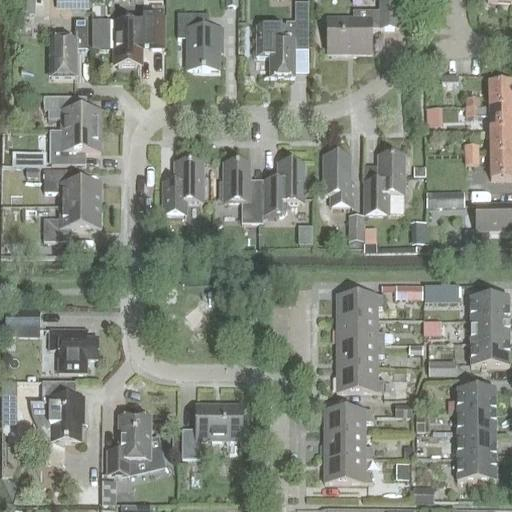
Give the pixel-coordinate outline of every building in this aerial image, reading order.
[(35,0),(14,0),(14,17),(35,17),(35,0)] [(237,0),(224,0),(225,11),(238,11),(237,0)] [(511,0),(487,0),(487,6),(511,8),(511,0)] [(326,23),(326,54),(351,54),(351,57),(370,57),(370,32),(397,32),(397,4),(379,4),(379,14),(352,15),(352,23),(326,23)] [(176,17),(177,32),(187,32),(187,17),(176,17)] [(162,52),(162,20),(143,20),(143,26),(113,27),(113,29),(116,29),(116,45),(113,47),(114,53),(117,55),(117,69),(139,69),(138,53),(142,53),(142,52),(162,52)] [(50,42),(50,80),(74,80),(74,51),(87,51),(87,23),(74,23),(74,42),(50,42)] [(100,51),(100,23),(90,23),(91,52),(100,51)] [(285,25),(285,30),(255,30),(255,60),(269,60),(269,81),(293,81),(293,53),(307,53),(307,25),(285,25)] [(221,48),(221,32),(206,32),(187,32),(187,42),(186,74),(200,73),(200,75),(201,75),(217,75),(217,48),(221,48)] [(458,79),(440,80),(441,87),(458,87),(458,79)] [(510,91),(488,91),(489,113),(511,113),(510,91)] [(60,135),(100,135),(100,113),(74,113),(74,99),(42,99),(42,113),(47,113),(47,123),(60,123),(60,135)] [(465,114),(479,114),(479,102),(465,103),(465,114)] [(479,114),(465,114),(466,124),(489,124),(489,137),(511,136),(511,113),(489,113),(479,114)] [(60,135),(60,146),(50,146),(50,168),(75,168),(75,156),(100,156),(100,135),(60,135)] [(511,136),(489,137),(490,160),(511,160),(511,136)] [(465,152),(465,161),(478,160),(477,152),(465,152)] [(352,186),(349,186),(349,161),(323,160),(322,200),(329,200),(329,211),(352,211),(352,186)] [(478,170),(478,160),(465,161),(466,170),(478,170)] [(511,183),(511,163),(511,160),(490,160),(490,184),(511,183)] [(403,199),(403,161),(377,161),(377,188),(363,188),(363,221),(384,221),(384,199),(403,199)] [(174,187),(162,187),(162,219),(182,219),(183,206),(202,206),(202,168),(174,168),(174,187)] [(240,206),(240,228),(262,228),(262,194),(248,194),(248,168),(222,168),(222,206),(240,206)] [(277,168),(277,192),(263,192),(263,220),(281,220),(286,215),(286,206),(303,206),(303,168),(277,168)] [(424,171),(413,171),(413,181),(425,181),(424,171)] [(39,182),(39,174),(25,174),(25,182),(39,182)] [(59,196),(59,211),(101,210),(101,186),(68,186),(68,174),(44,174),(44,196),(59,196)] [(464,211),(464,197),(427,198),(427,212),(464,211)] [(511,207),(477,209),(478,236),(511,234),(511,207)] [(101,233),(101,210),(59,211),(59,223),(44,223),(44,245),(67,245),(67,233),(101,233)] [(363,246),(363,221),(348,221),(348,246),(363,246)] [(428,248),(427,227),(410,227),(411,249),(428,248)] [(298,230),(298,249),(311,249),(312,230),(298,230)] [(376,232),(363,232),(363,248),(376,248),(376,232)] [(212,258),(213,233),(198,233),(198,258),(212,258)] [(256,286),(243,286),(243,298),(256,298),(256,286)] [(457,290),(423,290),(423,293),(423,306),(458,306),(457,293),(457,290)] [(420,304),(420,291),(395,291),(396,304),(420,304)] [(334,324),(376,324),(376,312),(383,312),(383,300),(335,300),(335,324),(334,324)] [(471,304),(472,327),(509,327),(509,304),(471,304)] [(41,314),(6,314),(6,336),(41,335),(41,314)] [(334,348),(383,348),(383,337),(376,337),(376,324),(334,324),(334,325),(335,325),(335,348),(334,348)] [(440,326),(423,326),(423,341),(440,340),(440,326)] [(509,350),(509,327),(472,327),(472,350),(509,350)] [(58,354),(58,362),(58,376),(86,377),(86,363),(97,363),(97,341),(87,341),(87,334),(49,334),(49,354),(58,354)] [(334,372),(376,372),(376,360),(383,360),(383,348),(334,348),(334,349),(335,349),(335,372),(334,372)] [(510,373),(509,350),(472,350),(472,373),(510,373)] [(420,359),(420,351),(406,351),(407,360),(420,359)] [(428,368),(428,382),(454,382),(454,368),(428,368)] [(376,385),(376,372),(334,372),(334,373),(335,373),(335,397),(390,397),(390,387),(383,387),(383,385),(376,385)] [(63,450),(63,449),(63,446),(79,446),(79,420),(82,419),(82,402),(74,402),(74,386),(41,386),(41,408),(29,408),(29,409),(32,409),(32,413),(32,416),(33,420),(34,423),(36,426),(38,430),(48,430),(49,430),(49,446),(53,446),(56,447),(59,449),(63,450)] [(457,416),(495,416),(495,394),(457,395),(457,416)] [(394,408),(394,422),(410,422),(410,408),(394,408)] [(182,434),(181,449),(181,462),(199,462),(200,445),(239,445),(239,414),(214,414),(214,410),(196,410),(195,434),(182,434)] [(323,439),(364,439),(364,427),(371,427),(371,414),(323,414),(323,438),(322,438),(322,439),(323,439)] [(495,439),(495,416),(457,416),(457,439),(495,439)] [(122,422),(118,422),(118,456),(106,456),(106,479),(129,479),(129,464),(148,464),(148,422),(134,422),(134,418),(122,419),(122,422)] [(323,463),(364,463),(371,464),(371,451),(364,451),(364,439),(323,439),(323,462),(322,462),(322,463),(323,463)] [(457,439),(457,462),(495,462),(495,439),(457,439)] [(415,451),(404,451),(404,461),(414,461),(415,451)] [(496,484),(495,462),(457,462),(457,484),(496,484)] [(364,475),(364,463),(323,463),(323,487),(371,487),(371,475),(364,475)] [(408,483),(408,468),(396,468),(396,483),(408,483)] [(433,506),(433,491),(413,491),(413,506),(433,506)] [(100,496),(100,509),(114,509),(115,496),(100,496)]
